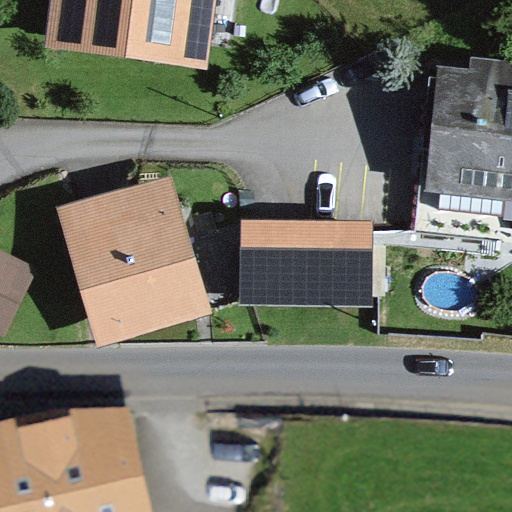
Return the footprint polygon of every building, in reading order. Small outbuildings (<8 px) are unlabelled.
[(189,43),(194,0),(71,0),(68,27),(189,43)] [(511,75),(464,70),(463,83),(432,80),(416,232),(511,241),(511,75)] [(192,302),(160,192),(83,214),(115,325),(192,302)] [(246,295),(365,296),(366,231),(247,230),(246,295)] [(0,269),(0,311),(16,277),(0,269)] [(138,511),(117,415),(60,416),(0,429),(0,511),(138,511)]
